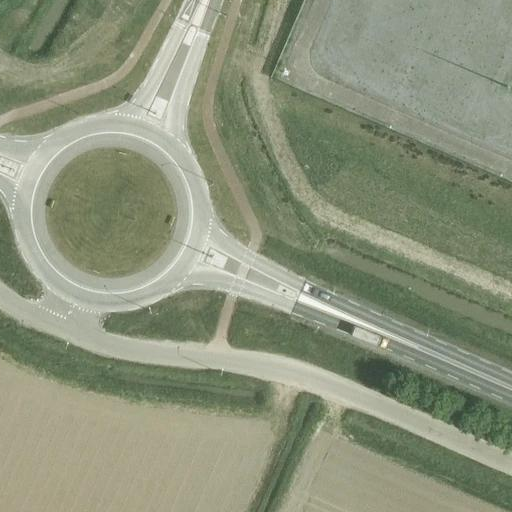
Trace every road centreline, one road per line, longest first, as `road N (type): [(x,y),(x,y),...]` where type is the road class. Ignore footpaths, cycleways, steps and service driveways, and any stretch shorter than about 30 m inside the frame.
road 1 (unclassified): [(511,467),(304,374),(81,337)]
road 2 (primary): [(511,390),(335,313)]
road 3 (primary): [(182,265),(289,306),(335,313)]
road 4 (primary): [(335,313),(198,229)]
road 5 (unclassified): [(207,1),(181,25),(130,124)]
road 6 (unclassified): [(167,142),(207,1)]
